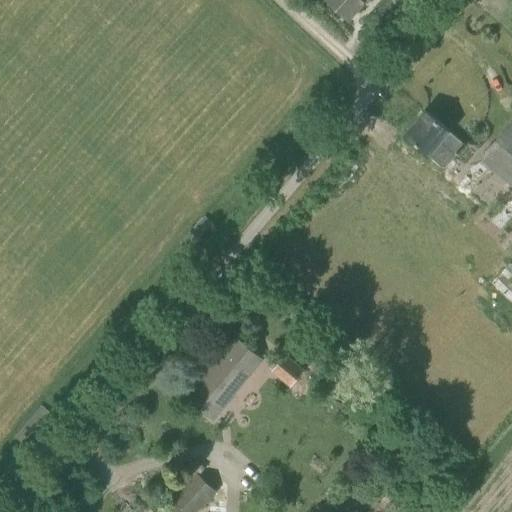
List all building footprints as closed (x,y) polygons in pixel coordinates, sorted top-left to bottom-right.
[(329,0),(349,18),(365,0),(329,0)] [(406,135),(428,154),(444,169),(465,144),(448,130),(449,129),(427,111),(406,135)] [(511,121),(480,158),(511,185),(511,121)] [(511,261),(511,262),(492,280),(511,300),(511,261)] [(240,387),(262,360),(237,339),(189,398),(214,419),(227,404),(240,387)] [(291,385),(302,371),(286,357),(274,370),(291,385)] [(196,511),(215,492),(198,475),(176,499),(181,504),(173,511),(196,511)]
